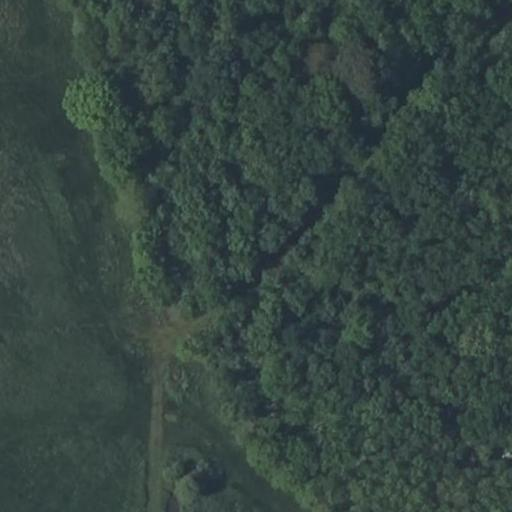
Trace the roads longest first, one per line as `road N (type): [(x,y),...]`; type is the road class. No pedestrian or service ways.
road 1 (track): [(511,1),(430,71),(260,293),(224,321),(185,329),(157,347),(155,394)]
road 2 (track): [(0,63),(68,174),(87,266),(155,394),(255,511)]
